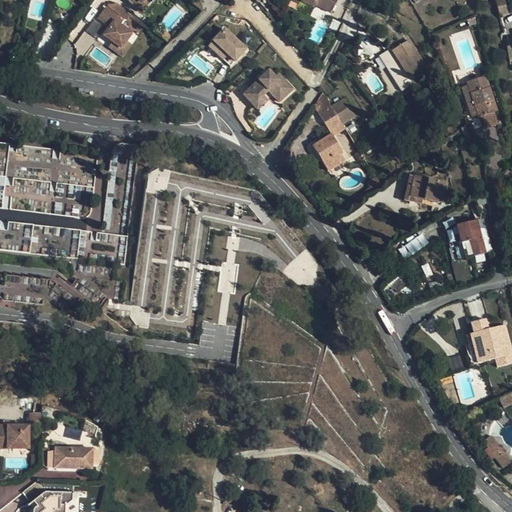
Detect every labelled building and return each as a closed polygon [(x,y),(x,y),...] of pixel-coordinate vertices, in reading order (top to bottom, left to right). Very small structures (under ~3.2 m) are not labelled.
[(141,0),(139,3),(135,0),(126,0),(139,12),(149,0),(141,0)] [(299,0),(302,1),(300,5),(314,12),(315,9),(331,17),(338,0),(299,0)] [(505,12),(502,0),(494,0),(498,14),(505,12)] [(103,4),(95,15),(103,22),(107,16),(111,19),(108,22),(110,23),(108,25),(107,24),(100,33),(108,39),(117,46),(123,39),(128,32),(116,23),(120,18),(103,4)] [(224,26),(207,45),(231,66),(248,47),(224,26)] [(117,46),(108,39),(104,44),(118,55),(128,43),(123,39),(117,46)] [(409,76),(425,66),(408,40),(393,50),(403,66),(396,70),(404,82),(405,82),(408,86),(413,82),(409,76)] [(257,81),(242,97),(253,107),(264,96),(267,92),(279,104),(292,90),(277,75),(274,78),(266,72),(261,77),(263,80),(260,83),(257,81)] [(478,118),(481,117),(493,113),(497,111),(485,76),(466,83),(468,86),(477,115),(478,118)] [(470,117),(477,115),(468,86),(461,88),(470,117)] [(264,96),(253,107),(258,112),(269,100),(264,96)] [(334,117),(337,115),(329,104),(324,107),(325,108),(320,111),(321,114),(319,115),(324,123),(334,117)] [(493,113),(481,117),(485,129),(497,125),(493,113)] [(342,129),(334,117),(324,123),(331,135),(332,135),(342,129)] [(332,135),(331,135),(312,146),(327,171),(345,160),(339,152),(341,150),(332,135)] [(0,205),(4,206),(6,185),(8,185),(12,144),(0,143),(0,205)] [(410,196),(414,177),(409,176),(404,200),(432,207),(433,201),(410,196)] [(446,184),(414,177),(410,196),(433,201),(442,203),(446,184)] [(371,215),(359,221),(375,248),(396,236),(386,218),(376,223),(371,215)] [(411,230),(406,215),(398,217),(403,233),(411,230)] [(485,253),(477,221),(456,226),(455,224),(446,229),(454,261),(485,253)] [(405,259),(429,243),(422,233),(398,249),(405,259)] [(229,260),(221,279),(219,284),(221,285),(217,296),(227,300),(234,283),(235,284),(238,275),(244,278),(249,280),(253,268),(237,262),(237,263),(229,260)] [(238,275),(235,284),(241,286),(244,278),(238,275)] [(494,349),(496,356),(500,365),(511,360),(511,344),(505,322),(497,325),(498,328),(490,331),(489,328),(485,316),(471,321),(474,331),(483,361),(491,358),(489,351),(494,349)] [(472,364),(483,361),(474,331),(467,334),(473,354),(470,356),(472,364)] [(511,393),(501,398),(505,407),(511,404),(511,393)] [(2,434),(0,433),(0,456),(31,457),(32,443),(36,443),(36,439),(32,439),(32,434),(16,434),(12,429),(6,429),(2,434)] [(484,440),(489,446),(496,441),(492,435),(484,440)] [(489,446),(486,449),(493,458),(496,456),(503,451),(504,450),(497,440),(496,441),(489,446)] [(69,459),(70,468),(88,468),(88,463),(95,463),(95,468),(102,468),(102,463),(114,463),(114,443),(66,441),(66,458),(69,459)] [(503,451),(496,456),(504,467),(511,461),(503,451)] [(49,495),(43,485),(27,496),(38,511),(74,511),(74,509),(86,495),(49,495)]
